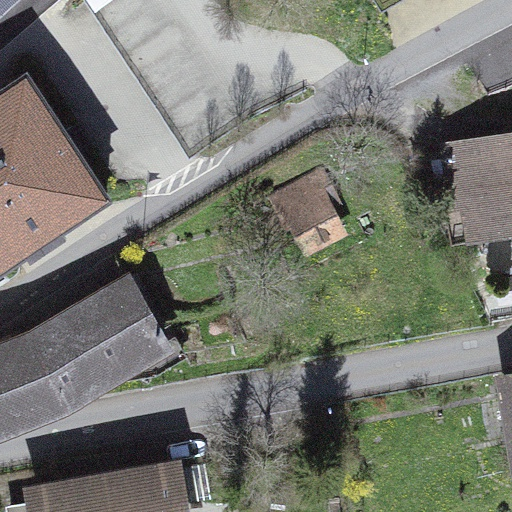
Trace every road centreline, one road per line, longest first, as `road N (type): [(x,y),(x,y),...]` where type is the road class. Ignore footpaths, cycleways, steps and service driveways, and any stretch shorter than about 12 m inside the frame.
road 1 (residential): [(511,4),(166,201),(0,308)]
road 2 (residential): [(511,349),(0,441)]
